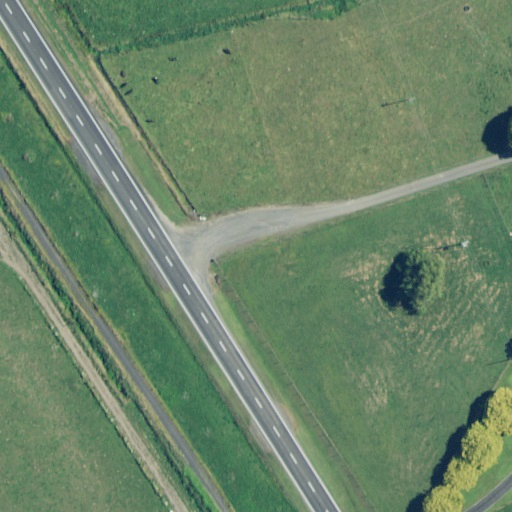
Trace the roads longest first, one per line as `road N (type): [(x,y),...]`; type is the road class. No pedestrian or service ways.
road 1 (primary): [(2,0),(327,511)]
road 2 (unknown): [(170,264),(221,233),(511,151)]
